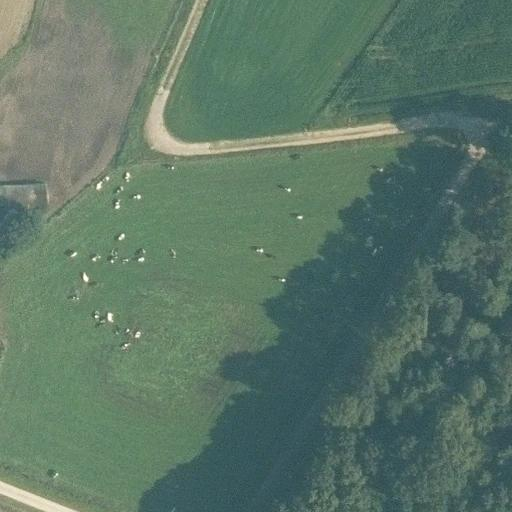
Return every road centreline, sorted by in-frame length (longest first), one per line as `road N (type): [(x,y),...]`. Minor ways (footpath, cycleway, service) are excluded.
road 1 (unclassified): [(250,511),(484,128),(511,124)]
road 2 (track): [(484,128),(456,122),(207,146),(165,141),(158,110),(199,0)]
